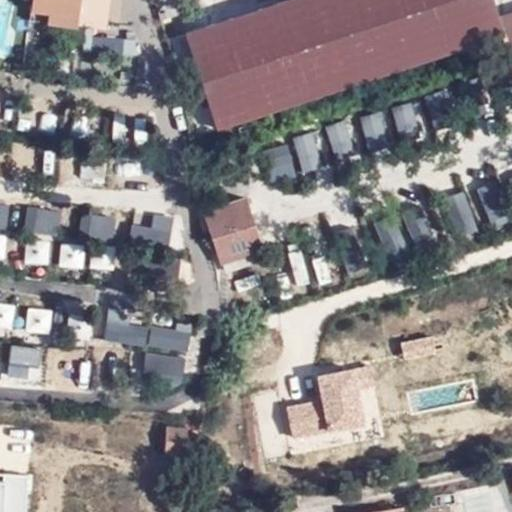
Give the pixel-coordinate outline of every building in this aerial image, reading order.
[(78,17),(80,0),(31,0),(28,22),(50,25),(50,13),(78,17)] [(77,29),(88,31),(91,0),(80,0),(78,17),(77,29)] [(91,0),(88,31),(106,34),(110,0),(91,0)] [(363,79),(341,0),(287,0),(187,33),(218,127),(363,79)] [(491,0),(341,0),(363,79),(502,33),(510,58),(511,57),(511,11),(497,17),(491,0)] [(50,25),(77,29),(78,17),(50,13),(50,25)] [(243,200),(214,210),(222,261),(226,272),(263,259),(243,200)] [(222,261),(214,210),(206,213),(222,261)] [(185,455),(186,429),(167,428),(167,454),(185,455)] [(428,507),(455,503),(453,493),(427,497),(428,507)]
